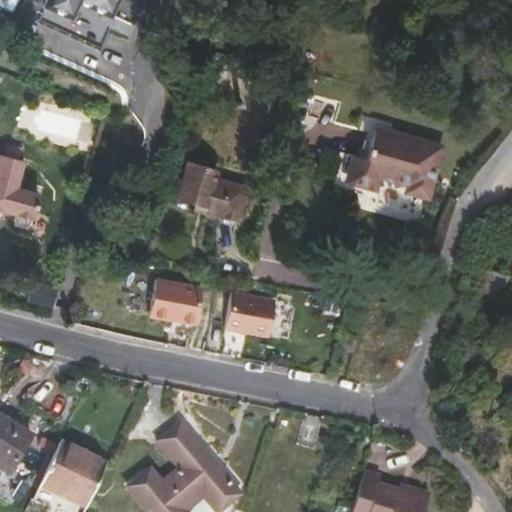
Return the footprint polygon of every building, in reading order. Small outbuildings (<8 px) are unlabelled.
[(111,19),(119,0),(43,0),(41,6),(72,21),(78,5),(111,19)] [(426,195),(440,147),(374,128),(366,158),(354,155),(347,179),(374,186),(377,174),(409,183),(407,190),(426,195)] [(0,216),(11,220),(15,225),(25,228),(30,225),(40,191),(18,186),(25,160),(0,153),(0,216)] [(235,181),(203,172),(206,163),(175,155),(165,192),(195,201),(194,205),(198,212),(202,213),(209,209),(226,214),(235,181)] [(498,307),(507,278),(505,278),(507,272),(501,270),(500,276),(477,269),(468,298),(498,307)] [(200,288),(154,278),(147,313),(192,323),(200,288)] [(273,299),(230,291),(223,327),(266,335),(273,299)] [(353,353),(357,336),(338,332),(335,348),(353,353)] [(0,470),(6,474),(31,434),(0,414),(0,470)] [(207,431),(192,414),(181,423),(196,441),(207,431)] [(181,423),(180,421),(154,442),(175,467),(157,480),(148,468),(129,484),(151,511),(217,511),(240,494),(196,441),(181,423)] [(84,508),(105,463),(59,440),(37,485),(84,508)] [(423,511),(429,492),(403,485),(402,489),(397,488),(378,482),(380,475),(363,469),(350,511),(423,511)] [(63,511),(82,511),(84,509),(40,490),(35,500),(63,511)]
